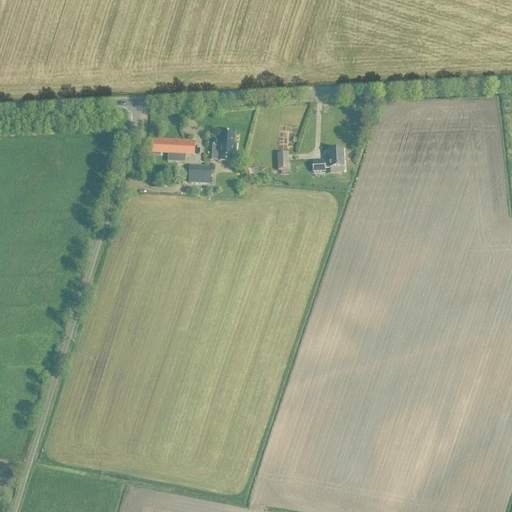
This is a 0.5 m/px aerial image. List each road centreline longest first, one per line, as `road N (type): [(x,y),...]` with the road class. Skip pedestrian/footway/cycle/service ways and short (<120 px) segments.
road 1 (unclassified): [(14,511),(136,103)]
road 2 (tertiary): [(511,83),(136,103)]
road 3 (tertiary): [(136,103),(0,110)]
